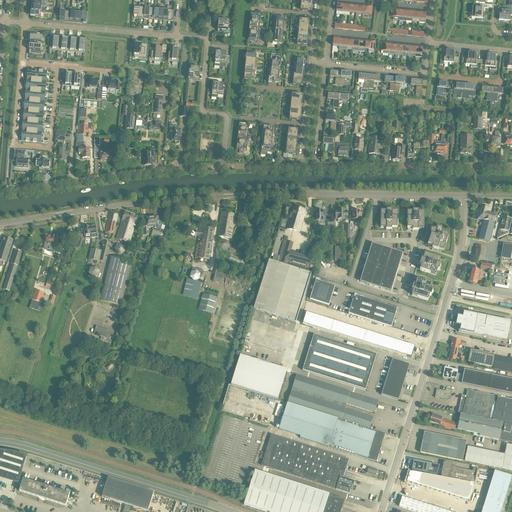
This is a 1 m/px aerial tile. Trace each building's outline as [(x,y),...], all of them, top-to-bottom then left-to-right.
[(472,7),(472,13),(483,13),(483,8),(479,7),(479,5),(476,4),(476,7),(472,7)] [(363,6),(363,15),(371,16),(372,11),(372,7),(363,6)] [(500,9),(499,15),(510,16),(511,10),(507,10),(507,7),(504,7),(504,10),(500,9)] [(390,17),(399,18),(400,10),(391,9),(391,13),(390,17)] [(52,21),(65,22),(66,12),(60,11),(60,17),(57,17),(57,20),(53,19),(52,21)] [(250,15),(250,21),(263,22),(263,20),(260,20),(261,15),(251,14),(251,15),(250,15)] [(272,27),(272,30),(279,30),(280,17),(275,17),(274,27),(272,27)] [(279,30),(277,43),(282,44),(283,33),(285,33),(286,31),(279,30)] [(34,43),(33,46),(40,47),(41,47),(42,43),(41,43),(41,38),(31,37),(31,43),(34,43)] [(52,49),(58,50),(58,43),(59,40),(53,40),(53,43),(50,42),(49,50),(52,50),(52,49)] [(61,50),(67,51),(67,44),(67,41),(62,41),(62,43),(58,43),(58,50),(58,51),(61,51),(61,50)] [(70,51),(75,51),(76,45),(76,42),(71,41),(70,44),(67,44),(67,51),(66,52),(69,52),(70,51)] [(375,42),(366,41),(366,49),(375,50),(375,46),(375,42)] [(76,45),(75,51),(75,52),(78,53),(78,52),(84,52),(85,43),(79,42),(79,45),(76,45)] [(380,51),(389,52),(390,44),(381,43),(381,47),(380,51)] [(139,45),(139,48),(135,48),(135,56),(139,56),(139,55),(145,56),(146,46),(139,45)] [(40,47),(33,46),(31,46),(30,51),(33,52),(33,55),(40,56),(41,52),(40,52),(40,47)] [(162,53),(162,50),(156,49),(156,53),(152,52),(151,60),(155,60),(155,59),(161,60),(162,53)] [(173,52),(169,52),(168,59),(172,60),(172,59),(179,59),(179,50),(173,49),(173,52)] [(449,63),(450,51),(446,51),(445,50),(444,56),(441,56),(440,64),(444,65),(444,63),(449,63)] [(458,58),(456,58),(454,57),(455,51),(454,51),(450,51),(449,63),(456,64),(458,64),(458,58)] [(464,65),(471,65),(472,53),(468,53),(467,53),(466,59),(465,58),(464,65)] [(268,67),(268,69),(275,70),(276,57),(271,57),(270,67),(268,67)] [(276,57),(275,70),(284,71),(284,69),(280,68),(281,58),(276,57)] [(275,70),(273,83),(278,84),(279,73),(283,74),(284,71),(275,70)] [(335,85),(340,86),(341,71),(338,71),(338,72),(336,72),(336,71),(335,71),(335,72),(330,71),(330,74),(330,77),(336,77),(335,85)] [(341,71),(340,86),(344,86),(345,78),(351,79),(352,74),(352,73),(347,73),(347,72),(346,72),(347,72),(347,73),(344,73),(344,72),(341,71)] [(65,84),(71,84),(71,77),(72,75),(66,74),(66,77),(62,77),(62,84),(65,85),(65,84)] [(358,80),(358,83),(364,83),(363,88),(368,89),(370,74),(367,74),(366,75),(364,75),(364,74),(364,75),(359,74),(359,75),(358,80)] [(370,74),(368,89),(373,89),(374,81),(380,82),(380,77),(380,76),(376,76),(376,75),(375,75),(375,76),(373,75),(370,74)] [(71,77),(71,84),(71,85),(74,85),(74,84),(80,85),(80,75),(75,75),(75,78),(71,77)] [(389,91),(394,91),(396,77),(393,77),(390,77),(390,76),(390,77),(385,77),(384,82),(390,83),(389,91)] [(396,77),(394,91),(399,92),(400,84),(406,85),(406,80),(406,79),(402,78),(401,78),(399,78),(399,77),(396,77)] [(98,94),(102,94),(102,92),(103,86),(99,86),(99,85),(99,82),(99,79),(94,79),(94,78),(90,78),(90,79),(88,79),(88,84),(87,84),(87,88),(89,88),(98,89),(98,94)] [(411,80),(410,85),(416,86),(416,94),(421,94),(422,80),(419,79),(419,80),(416,80),(416,79),(417,79),(416,79),(416,80),(411,79),(411,80)] [(107,81),(106,90),(117,91),(118,82),(116,82),(116,81),(112,81),(112,82),(107,81)] [(436,96),(442,96),(442,93),(447,94),(448,83),(444,83),(444,82),(443,82),(443,83),(441,83),(441,82),(437,81),(436,96)] [(458,98),(464,99),(466,84),(462,84),(462,85),(460,84),(459,83),(459,84),(454,84),(453,94),(458,95),(458,98)] [(466,84),(464,99),(468,99),(469,96),(475,97),(476,86),(471,86),(471,85),(470,85),(471,85),(471,86),(468,85),(468,84),(466,84)] [(491,101),(492,101),(493,87),(490,86),(489,88),(487,87),(487,86),(487,87),(482,87),(481,92),(487,93),(486,101),(491,101)] [(491,101),(491,108),(493,108),(494,102),(497,102),(498,94),(503,95),(503,89),(499,88),(498,88),(496,88),(496,87),(493,87),(492,101),(491,101)] [(333,108),(337,108),(339,94),(336,93),(336,94),(333,94),(333,93),(334,93),(333,93),(333,94),(328,93),(328,97),(327,99),(333,100),(333,108)] [(339,94),(337,108),(342,109),(343,101),(349,101),(349,99),(350,96),(345,95),(345,94),(344,94),(344,95),(342,95),(342,94),(339,94)] [(154,113),(162,114),(163,102),(155,101),(154,113)] [(58,117),(73,119),(74,110),(59,108),(58,117)] [(473,130),(475,130),(479,130),(486,130),(487,113),(475,112),(473,130)] [(325,122),(331,122),(330,130),(335,130),(337,116),(333,116),(333,117),(331,116),(331,115),(330,116),(326,116),(325,119),(325,121),(325,122)] [(126,129),(135,130),(135,125),(134,125),(135,118),(127,117),(126,129)] [(497,120),(490,120),(488,133),(492,134),(493,125),(496,125),(497,120)] [(181,130),(178,130),(178,127),(173,126),(173,130),(170,130),(169,135),(172,135),(172,141),(175,141),(175,142),(175,143),(175,144),(176,144),(177,145),(178,145),(178,144),(179,144),(179,143),(180,138),(180,137),(181,137),(180,137),(181,135),(181,134),(180,134),(181,130)] [(261,137),(260,139),(267,140),(268,136),(269,127),(264,126),(263,137),(261,137)] [(268,136),(267,140),(276,141),(277,138),(273,138),(274,127),(269,127),(268,136)] [(492,137),(491,145),(497,146),(497,147),(499,147),(499,146),(500,146),(501,138),(499,137),(499,133),(495,132),(495,137),(492,137)] [(356,139),(355,149),(363,150),(364,139),(364,135),(356,134),(356,139)] [(460,154),(465,154),(467,154),(472,154),(473,136),(461,135),(460,154)] [(370,137),(369,145),(380,147),(381,138),(370,137)] [(328,139),(323,138),(323,144),(329,145),(328,152),(333,153),(334,138),(331,138),(331,139),(329,139),(329,138),(328,138),(328,139)] [(441,141),(441,142),(440,154),(443,155),(443,154),(446,154),(447,146),(448,144),(451,144),(451,138),(448,138),(448,144),(446,143),(446,141),(441,141)] [(261,152),(266,153),(267,140),(260,139),(260,141),(262,142),(262,144),(258,144),(257,148),(261,149),(261,152)] [(267,140),(266,153),(271,153),(272,143),(276,143),(276,141),(267,140)] [(84,146),(84,142),(77,142),(76,149),(79,149),(79,154),(82,154),(83,158),(85,158),(85,159),(86,160),(88,160),(89,159),(89,158),(90,158),(89,148),(83,149),(83,146),(84,146)] [(236,150),(239,150),(239,153),(244,154),(244,151),(247,151),(247,147),(250,147),(250,145),(237,143),(236,150)] [(59,162),(64,162),(64,160),(66,160),(66,153),(68,153),(68,154),(69,154),(70,151),(65,151),(66,146),(59,145),(58,160),(59,160),(59,162)] [(368,154),(372,154),(373,154),(373,156),(376,157),(377,155),(379,155),(380,147),(369,145),(368,154)] [(405,146),(404,146),(399,146),(398,148),(393,148),(392,160),(400,160),(401,156),(404,157),(405,146)] [(143,154),(142,154),(142,159),(144,158),(144,166),(152,165),(152,161),(156,161),(155,149),(149,149),(149,153),(143,154)] [(294,155),(296,155),(296,151),(284,150),(284,152),(286,152),(285,154),(287,155),(287,158),(294,159),(294,155)] [(16,165),(23,166),(23,168),(28,168),(28,159),(23,159),(23,157),(24,157),(24,151),(17,151),(17,156),(18,156),(17,158),(16,165)] [(47,161),(47,157),(40,156),(40,160),(36,160),(36,167),(39,167),(39,169),(46,170),(46,168),(50,168),(50,161),(47,161)] [(478,219),(484,220),(485,221),(487,212),(488,208),(482,206),(478,219)] [(286,229),(299,233),(305,210),(293,207),(286,229)] [(386,230),(391,230),(391,232),(392,232),(392,230),(395,230),(395,228),(397,228),(397,212),(392,211),(392,209),(392,210),(386,209),(386,211),(381,211),(381,228),(386,228),(386,230)] [(407,212),(407,228),(409,228),(409,230),(412,230),(412,232),(413,232),(413,230),(418,230),(418,228),(424,229),(424,212),(419,212),(419,210),(413,210),(413,209),(413,212),(407,212)] [(321,210),(318,210),(316,210),(315,221),(316,221),(318,221),(318,224),(324,224),(325,216),(322,216),(322,210),(321,210)] [(116,239),(129,244),(136,223),(139,217),(125,212),(121,223),(116,239)] [(218,236),(231,239),(235,214),(221,212),(218,236)] [(483,222),(479,240),(489,242),(496,215),(487,212),(485,221),(484,220),(483,222)] [(105,232),(114,234),(118,215),(109,213),(105,232)] [(152,217),(151,218),(152,226),(152,228),(152,229),(152,230),(160,232),(162,226),(163,224),(163,222),(162,220),(158,221),(158,217),(155,217),(155,216),(152,217)] [(499,230),(497,239),(509,234),(509,233),(511,219),(502,216),(499,230)] [(152,226),(151,218),(151,217),(148,217),(148,218),(145,218),(146,226),(142,226),(143,236),(147,235),(146,229),(148,229),(148,228),(152,228),(152,226)] [(431,235),(428,245),(429,246),(429,247),(428,247),(427,247),(432,248),(432,250),(432,248),(438,250),(438,248),(443,250),(448,234),(442,232),(442,227),(437,227),(437,226),(436,226),(436,229),(431,229),(431,235)] [(195,258),(209,260),(214,229),(200,227),(199,231),(197,231),(196,235),(198,236),(195,258)] [(44,249),(54,251),(56,241),(55,241),(56,236),(52,236),(52,237),(47,236),(47,240),(46,240),(44,249)] [(276,261),(287,264),(288,262),(310,268),(313,257),(308,255),(307,258),(290,253),(293,243),(287,241),(288,237),(285,236),(279,256),(277,256),(276,261)] [(0,248),(0,260),(6,262),(13,240),(4,237),(0,248)] [(220,250),(226,251),(229,246),(227,241),(222,240),(218,244),(220,250)] [(104,241),(102,251),(91,249),(89,259),(100,262),(100,261),(106,262),(110,242),(104,241)] [(115,253),(121,255),(125,251),(124,246),(119,244),(114,248),(115,253)] [(372,244),(366,263),(381,268),(387,248),(382,247),(382,246),(381,247),(372,244)] [(501,258),(511,260),(511,255),(511,246),(503,245),(504,245),(503,249),(502,249),(503,249),(502,253),(502,254),(501,253),(501,254),(502,254),(501,258)] [(477,250),(475,259),(483,261),(485,252),(485,248),(476,246),(475,250),(477,250)] [(387,248),(381,268),(397,273),(403,254),(393,250),(392,250),(387,248)] [(3,289),(9,291),(22,253),(15,251),(3,289)] [(421,259),(420,264),(418,264),(420,265),(418,269),(419,268),(420,268),(420,270),(435,275),(437,270),(440,271),(439,270),(441,265),(439,265),(439,263),(440,259),(425,254),(423,260),(421,259)] [(100,301),(121,306),(132,262),(111,257),(100,301)] [(253,310),(296,323),(296,321),(311,275),(311,274),(269,261),(253,310)] [(370,285),(375,287),(381,268),(366,263),(360,282),(369,285),(370,286),(370,285)] [(481,263),(480,269),(490,272),(491,266),(481,263)] [(214,282),(221,283),(223,275),(221,275),(222,267),(217,266),(216,274),(214,282)] [(89,273),(90,274),(87,276),(92,281),(94,279),(93,277),(97,276),(99,272),(96,268),(91,269),(89,273)] [(381,268),(375,287),(380,288),(380,289),(381,289),(391,292),(397,273),(381,268)] [(472,269),(471,275),(480,277),(480,273),(478,272),(479,270),(472,269)] [(191,272),(190,277),(194,281),(199,279),(200,275),(196,271),(191,272)] [(469,278),(468,282),(469,282),(477,284),(478,280),(479,280),(480,277),(471,275),(470,278),(469,278)] [(183,296),(197,299),(201,283),(187,279),(183,296)] [(310,299),(329,305),(335,286),(316,280),(310,299)] [(412,295),(427,300),(429,295),(431,296),(433,291),(431,290),(432,285),(417,280),(416,282),(415,281),(415,280),(413,284),(412,284),(413,285),(412,290),(413,290),(412,295)] [(34,296),(32,300),(30,308),(38,311),(40,303),(41,303),(44,293),(33,290),(31,295),(34,296)] [(203,294),(198,310),(212,314),(217,298),(203,294)] [(348,314),(366,319),(391,327),(396,313),(397,314),(398,309),(354,295),(348,314)] [(457,320),(457,321),(484,327),(486,317),(462,312),(461,317),(458,317),(457,321),(457,320)] [(319,317),(316,328),(320,330),(324,318),(324,319),(321,318),(321,317),(319,317)] [(486,317),(484,327),(510,332),(511,322),(486,317)] [(324,318),(320,330),(325,331),(329,320),(328,320),(326,319),(324,318)] [(329,320),(325,331),(330,333),(333,321),(333,322),(330,321),(330,320),(329,320)] [(333,321),(330,333),(335,334),(338,323),(335,322),(333,321)] [(457,322),(456,326),(459,326),(458,332),(507,342),(510,332),(484,327),(457,321),(456,322),(457,322)] [(338,323),(335,334),(340,336),(343,324),(343,325),(340,324),(340,323),(338,323)] [(343,324),(340,336),(344,337),(348,326),(345,325),(343,324)] [(348,326),(344,337),(349,338),(353,327),(352,327),(352,328),(349,327),(349,326),(348,326)] [(94,333),(106,337),(108,331),(96,327),(94,333)] [(353,327),(349,338),(354,340),(357,329),(354,328),(353,327)] [(357,329),(354,340),(359,341),(362,330),(362,331),(359,330),(359,329),(357,329)] [(362,330),(359,341),(363,343),(367,332),(364,331),(362,330)] [(367,332),(363,343),(368,344),(372,333),(371,333),(371,334),(369,333),(369,332),(367,332)] [(372,333),(368,344),(373,346),(376,335),(373,334),(372,333)] [(302,371),(365,390),(377,355),(314,335),(302,371)] [(376,335),(373,346),(378,347),(381,336),(381,337),(378,336),(378,335),(376,335)] [(381,336),(378,347),(382,349),(386,338),(383,337),(381,336)] [(386,338),(382,349),(387,350),(391,339),(391,340),(388,339),(388,338),(386,338)] [(391,339),(387,350),(392,352),(395,341),(392,340),(391,339)] [(451,347),(452,347),(458,349),(459,349),(459,345),(464,346),(465,342),(460,341),(452,339),(451,347)] [(395,341),(392,352),(397,353),(400,343),(397,342),(397,341),(395,341)] [(405,344),(400,342),(400,343),(397,353),(402,355),(405,344)] [(405,344),(402,355),(406,356),(410,345),(410,346),(407,345),(407,344),(405,344)] [(410,345),(406,356),(411,358),(415,347),(414,346),(414,347),(411,346),(410,345)] [(452,347),(449,359),(455,360),(457,352),(458,349),(452,347)] [(471,351),(468,362),(492,367),(494,355),(483,353),(483,351),(482,350),(481,350),(480,350),(479,350),(479,352),(471,351)] [(240,355),(231,385),(277,400),(287,370),(270,365),(271,363),(257,359),(257,361),(240,355)] [(511,359),(496,356),(493,369),(497,370),(511,372),(511,359)] [(389,397),(398,400),(400,395),(402,388),(404,383),(406,377),(408,371),(409,365),(400,362),(392,360),(391,365),(389,371),(387,377),(385,383),(383,390),(381,395),(389,397)] [(443,375),(443,378),(456,381),(458,371),(452,370),(452,369),(445,368),(443,374),(443,375)] [(511,379),(464,370),(461,384),(493,391),(511,394),(511,379)] [(296,375),(287,403),(370,429),(373,418),(373,417),(373,418),(345,409),(346,404),(374,413),(374,414),(374,413),(375,413),(378,402),(378,401),(378,402),(350,393),(350,392),(296,375)] [(435,397),(435,398),(436,396),(440,397),(439,398),(450,400),(452,390),(446,389),(445,392),(437,390),(435,397)] [(459,411),(458,413),(490,419),(494,397),(494,396),(492,396),(467,390),(466,397),(462,396),(458,411),(459,411)] [(497,398),(493,421),(511,424),(511,400),(497,397),(497,398)] [(370,429),(287,403),(279,430),(300,436),(301,436),(300,438),(376,462),(381,447),(372,444),(374,436),(384,439),(385,434),(369,429),(370,429)] [(459,423),(457,430),(474,433),(473,435),(499,440),(511,443),(511,424),(493,421),(460,414),(459,423)] [(432,415),(430,422),(440,425),(445,427),(445,428),(450,430),(450,429),(455,430),(457,424),(442,419),(442,418),(432,415)] [(421,453),(462,462),(465,447),(467,441),(429,433),(428,434),(425,433),(425,434),(424,437),(423,436),(422,441),(423,441),(421,453)] [(261,466),(265,467),(336,490),(349,494),(351,486),(353,487),(352,489),(355,482),(340,477),(342,469),(346,459),(271,435),(263,459),(261,466)] [(468,447),(465,461),(511,470),(511,445),(507,445),(504,455),(468,447)] [(0,475),(18,481),(18,480),(22,481),(19,491),(39,497),(40,496),(41,497),(42,498),(43,498),(44,498),(45,498),(46,498),(46,499),(46,500),(66,506),(70,494),(23,479),(19,478),(26,456),(20,455),(15,454),(10,453),(5,452),(0,451),(0,475)] [(443,467),(441,476),(453,479),(471,482),(471,483),(473,483),(475,483),(477,470),(473,469),(472,472),(455,468),(455,465),(444,463),(443,467)] [(363,466),(362,468),(368,470),(367,473),(376,476),(377,471),(363,466)] [(329,494),(259,472),(255,471),(244,505),(266,511),(340,511),(344,500),(329,495),(329,494)] [(494,472),(481,511),(500,511),(507,492),(511,477),(494,471),(494,472)] [(407,481),(406,482),(412,483),(414,484),(418,485),(420,486),(421,486),(424,487),(427,488),(430,489),(431,489),(433,490),(437,491),(439,492),(440,492),(443,493),(446,494),(449,495),(450,495),(454,497),(457,498),(461,499),(464,500),(469,501),(474,484),(468,483),(424,475),(415,473),(410,472),(409,473),(407,481)] [(108,478),(108,479),(102,497),(148,511),(154,494),(154,492),(108,478)] [(162,503),(185,503),(157,494),(156,496),(162,497),(154,497),(159,499),(159,502),(162,503)] [(399,506),(399,507),(415,511),(449,511),(402,497),(401,498),(399,506)]
